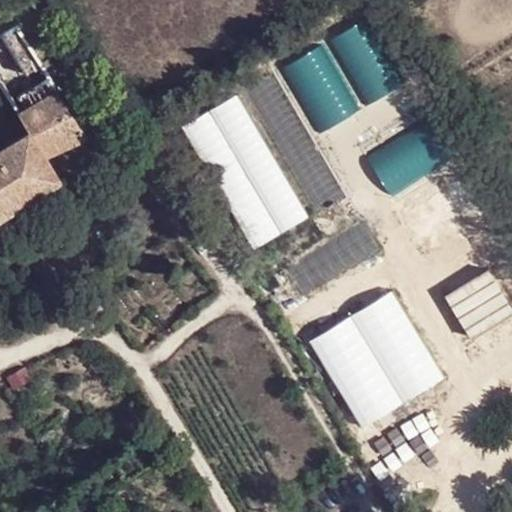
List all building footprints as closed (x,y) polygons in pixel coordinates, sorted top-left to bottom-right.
[(21,23),(0,36),(0,79),(32,133),(47,159),(86,135),(21,23)] [(310,52),(408,222),(441,203),(342,33),(310,52)] [(277,71),(348,192),(370,179),(299,58),(277,71)] [(244,86),(316,207),(338,194),(267,72),(244,86)] [(184,122),(254,239),(303,210),(234,93),(184,122)] [(47,159),(32,133),(0,152),(0,217),(60,181),(47,159)] [(289,269),(303,294),(378,250),(364,225),(289,269)] [(475,334),(511,311),(511,304),(488,266),(448,290),(475,334)] [(309,336),(362,417),(442,369),(390,286),(309,336)]
